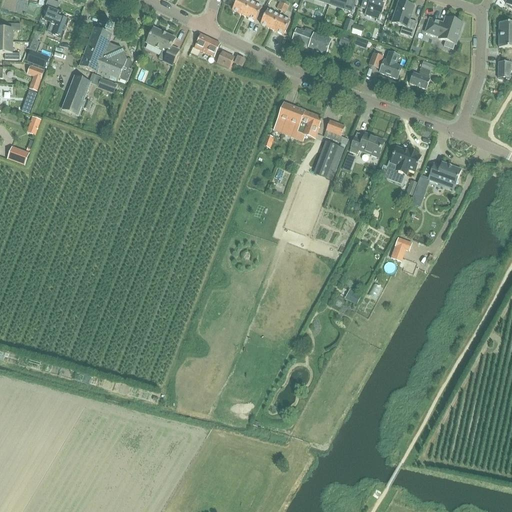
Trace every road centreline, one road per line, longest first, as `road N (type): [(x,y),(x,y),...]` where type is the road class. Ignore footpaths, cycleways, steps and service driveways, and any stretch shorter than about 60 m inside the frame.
road 1 (residential): [(458,133),(207,29)]
road 2 (residential): [(458,133),(480,75),(478,13)]
